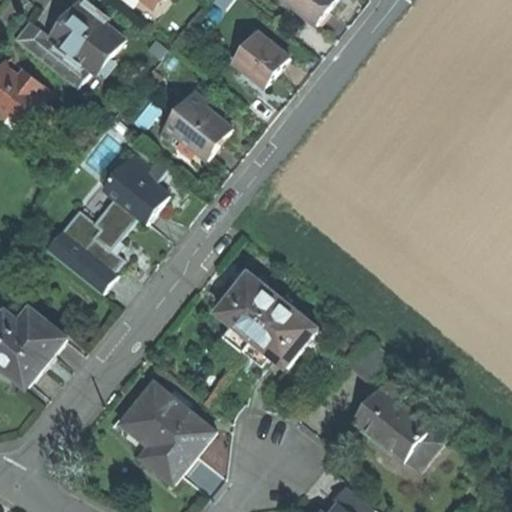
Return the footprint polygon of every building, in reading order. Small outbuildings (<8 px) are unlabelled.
[(285,0),(315,23),(327,8),(333,0),(285,0)] [(55,40),(40,59),(79,90),(108,55),(113,59),(127,41),(96,16),(94,18),(81,8),(77,13),(55,40)] [(18,41),(40,59),(55,40),(33,23),(18,41)] [(293,60),(261,34),(237,64),(269,89),(283,71),(293,60)] [(54,94),(26,72),(20,79),(5,67),(1,71),(0,72),(0,115),(6,121),(12,114),(28,127),(54,94)] [(209,104),(197,94),(164,134),(174,142),(179,136),(210,162),(221,148),(236,131),(216,115),(214,118),(204,110),(209,104)] [(155,172),(136,157),(108,192),(119,201),(142,220),(149,226),(161,210),(172,198),(149,179),(155,172)] [(105,296),(120,277),(117,275),(128,261),(116,252),(142,220),(119,201),(99,226),(83,213),(51,253),(105,296)] [(288,304),(253,276),(237,297),(222,315),(238,327),(229,338),(248,354),(288,304)] [(321,330),(288,304),(248,354),(254,359),(266,368),(275,357),(290,369),(321,330)] [(24,326),(10,315),(0,327),(0,364),(30,388),(49,365),(69,340),(35,313),(24,326)] [(395,358),(370,338),(349,363),(374,383),(395,358)] [(412,391),(395,377),(384,390),(383,390),(356,423),(376,439),(407,464),(408,462),(431,433),(434,430),(402,404),(412,391)] [(160,386),(158,385),(125,426),(154,448),(145,459),(159,471),(177,485),(218,433),(181,403),(178,406),(157,389),(160,386)] [(431,433),(408,462),(422,473),(445,444),(431,433)] [(337,502),(343,507),(344,505),(352,511),(376,511),(378,511),(349,488),(337,502)]
